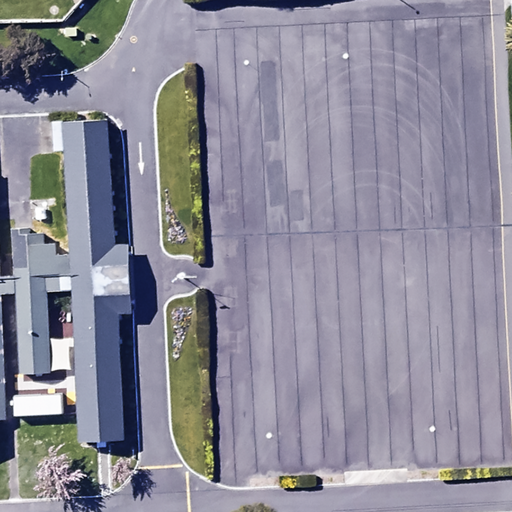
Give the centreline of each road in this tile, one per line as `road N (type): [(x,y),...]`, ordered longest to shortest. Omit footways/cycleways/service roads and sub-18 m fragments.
road 1 (unclassified): [(134,88),(157,509)]
road 2 (unclassified): [(157,509),(511,492)]
road 3 (unclassified): [(0,96),(134,88)]
